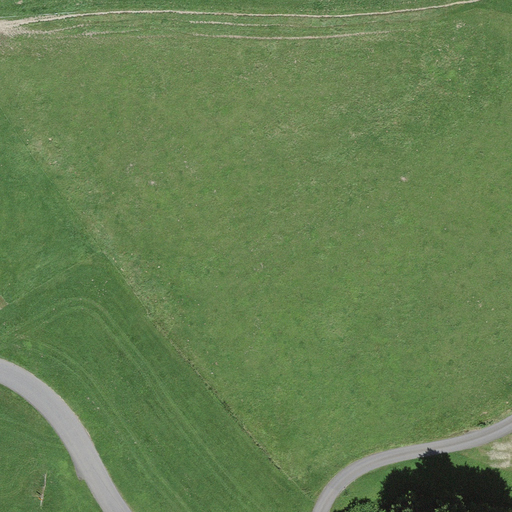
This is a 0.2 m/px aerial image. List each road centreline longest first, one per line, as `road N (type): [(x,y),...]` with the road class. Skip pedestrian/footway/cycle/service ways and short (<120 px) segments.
road 1 (track): [(486,436),(369,463),(342,480),(321,511)]
road 2 (unclassified): [(0,369),(53,409),(118,511)]
